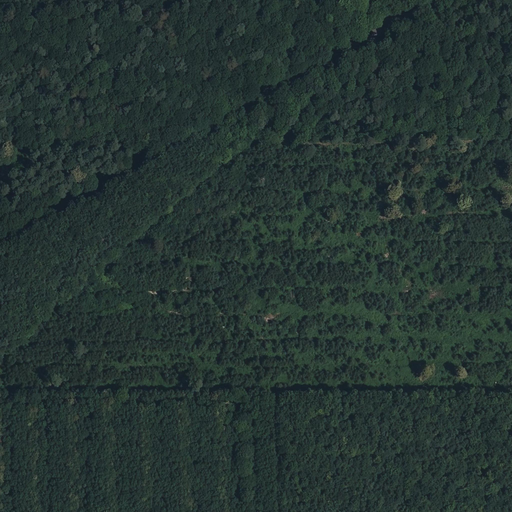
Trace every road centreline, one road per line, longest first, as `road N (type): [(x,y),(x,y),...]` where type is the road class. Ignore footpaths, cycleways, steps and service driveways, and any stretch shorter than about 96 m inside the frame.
road 1 (secondary): [(0,235),(426,0)]
road 2 (track): [(0,385),(270,391),(271,511)]
